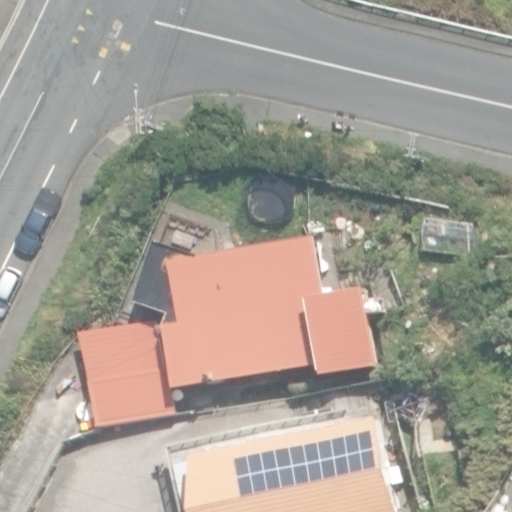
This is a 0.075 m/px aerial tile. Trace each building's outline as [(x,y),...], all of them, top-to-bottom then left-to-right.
[(452,240),(480,246),(487,212),(459,206),(452,240)] [(210,385),(213,391),(224,390),(224,384),(330,365),(331,378),(387,369),(378,315),(388,313),(386,297),(375,298),(371,291),(331,296),(322,240),(206,259),(166,242),(142,304),(174,316),(169,330),(181,391),(210,385)] [(102,427),(176,413),(159,321),(84,335),(102,427)] [(148,422),(154,451),(187,444),(181,415),(148,422)] [(201,455),(213,511),(403,511),(398,484),(406,483),(403,467),(394,469),(383,415),(201,455)]
